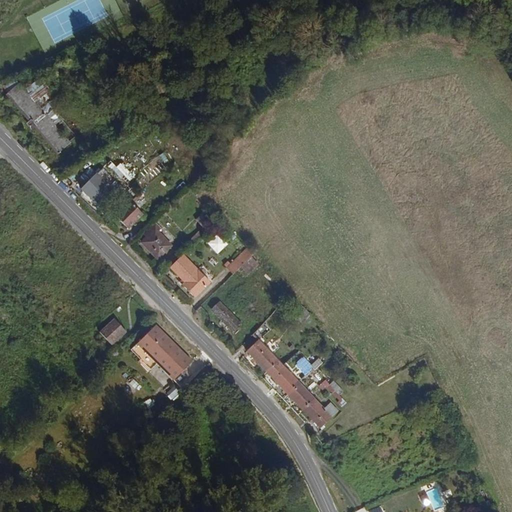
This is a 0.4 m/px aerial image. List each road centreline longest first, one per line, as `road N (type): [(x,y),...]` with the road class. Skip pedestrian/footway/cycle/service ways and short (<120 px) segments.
road 1 (secondary): [(329,511),(266,403),(0,136)]
road 2 (unknown): [(171,308),(144,369),(92,438)]
